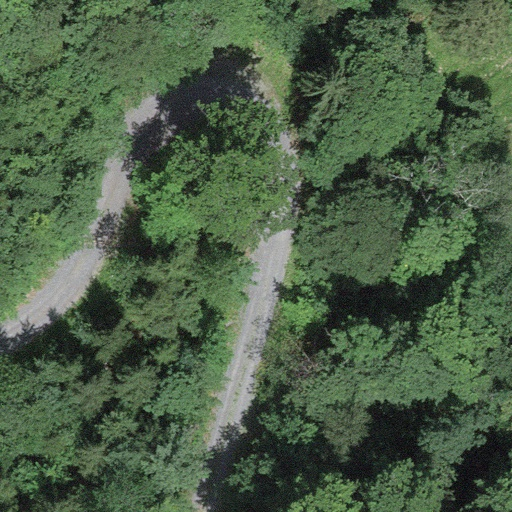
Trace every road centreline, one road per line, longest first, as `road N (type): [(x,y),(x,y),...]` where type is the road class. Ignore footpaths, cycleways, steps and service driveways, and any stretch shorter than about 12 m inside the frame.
road 1 (track): [(195,511),(274,272),(262,104),(178,89),(120,180),(95,262),(0,323)]
road 2 (track): [(203,488),(253,442),(366,276),(453,179),(511,157)]
